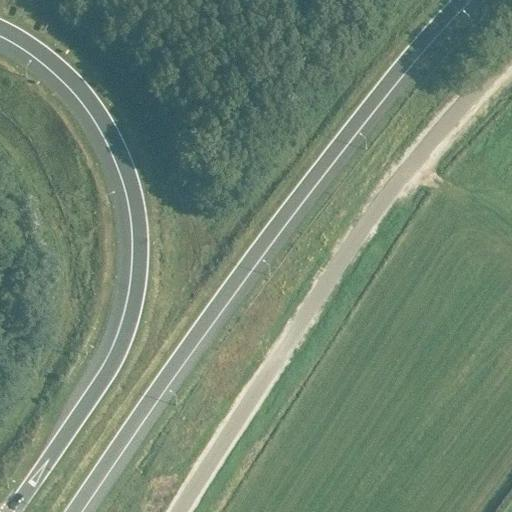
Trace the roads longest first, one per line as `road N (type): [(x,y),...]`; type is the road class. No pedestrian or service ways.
road 1 (motorway): [(73,511),(291,204),(469,0)]
road 2 (motorway): [(0,28),(55,64),(97,113),(124,168),(139,231),(136,294),(116,355),(11,511)]
road 3 (unclassified): [(179,511),(368,221),(511,54)]
